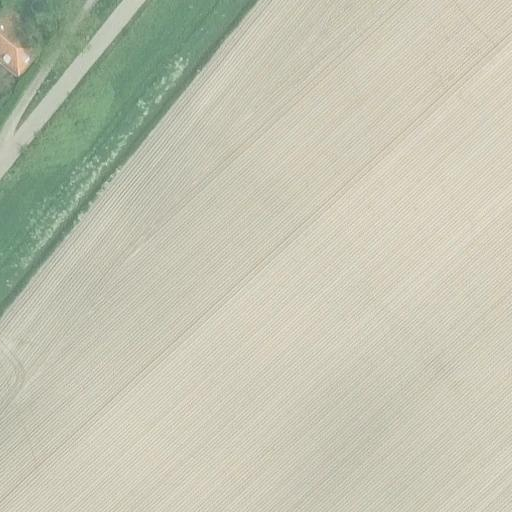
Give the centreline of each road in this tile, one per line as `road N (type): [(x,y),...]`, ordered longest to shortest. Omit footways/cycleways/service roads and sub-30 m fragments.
road 1 (unclassified): [(0,162),(130,0)]
road 2 (unclassified): [(92,0),(25,93),(0,144)]
